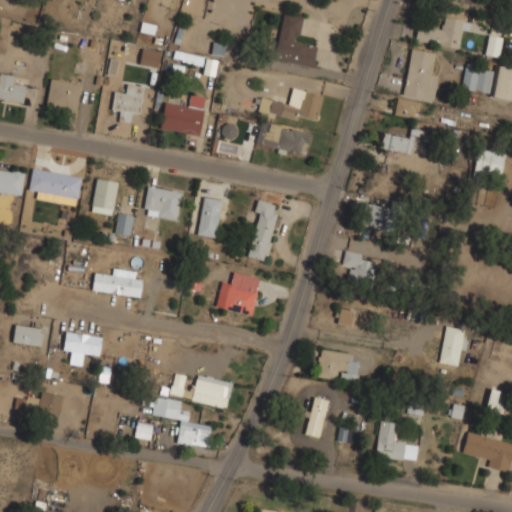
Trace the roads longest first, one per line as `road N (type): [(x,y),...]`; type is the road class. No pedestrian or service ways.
road 1 (tertiary): [(389,0),(286,346),(207,511)]
road 2 (residential): [(511,501),(0,429)]
road 3 (residential): [(333,190),(0,127)]
